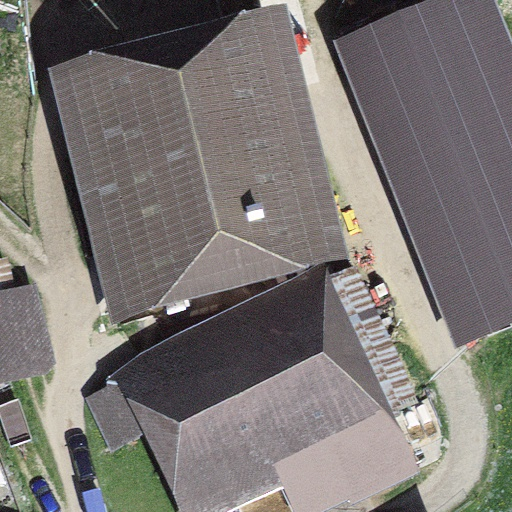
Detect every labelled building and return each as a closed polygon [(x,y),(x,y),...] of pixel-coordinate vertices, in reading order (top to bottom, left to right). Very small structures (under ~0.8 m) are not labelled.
[(511,316),(511,89),(479,7),(367,51),(478,330),(511,316)] [(0,61),(9,59),(0,28),(0,61)] [(316,267),(261,44),(82,88),(123,255),(87,264),(99,317),(136,308),(137,311),(316,267)] [(265,475),(274,470),(294,511),(318,511),(410,469),(386,418),(409,407),(357,296),(173,382),(166,367),(90,403),(114,453),(161,431),(197,507),(239,487),(247,505),(274,492),(265,475)] [(0,389),(52,377),(34,304),(0,311),(0,389)]
